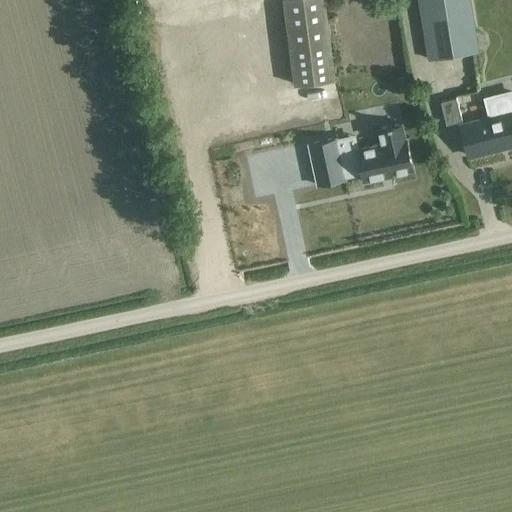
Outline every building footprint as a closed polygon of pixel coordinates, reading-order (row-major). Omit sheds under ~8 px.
[(284,0),(296,84),(336,79),(325,0),(284,0)] [(479,51),(470,0),(420,0),(430,59),(479,51)] [(465,124),(461,125),(469,155),(501,147),(500,143),(511,140),(511,92),(488,98),(492,117),(465,124)] [(457,97),(442,101),(450,128),(461,125),(465,124),(457,97)] [(329,101),(279,111),(285,143),(335,134),(329,101)] [(337,137),(310,143),(319,185),(346,179),(346,176),(362,173),(364,181),(394,175),(394,173),(415,169),(408,138),(406,138),(403,123),(393,125),(393,124),(389,125),(389,126),(380,128),(383,143),(357,149),(358,153),(342,156),(337,137)] [(371,201),(417,188),(411,170),(366,184),(371,201)]
